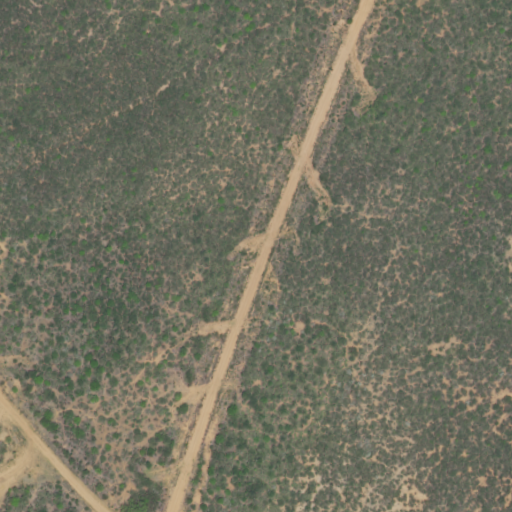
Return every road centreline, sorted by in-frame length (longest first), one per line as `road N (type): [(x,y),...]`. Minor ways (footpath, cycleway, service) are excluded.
road 1 (residential): [(366,0),(167,511)]
road 2 (residential): [(0,388),(107,511)]
